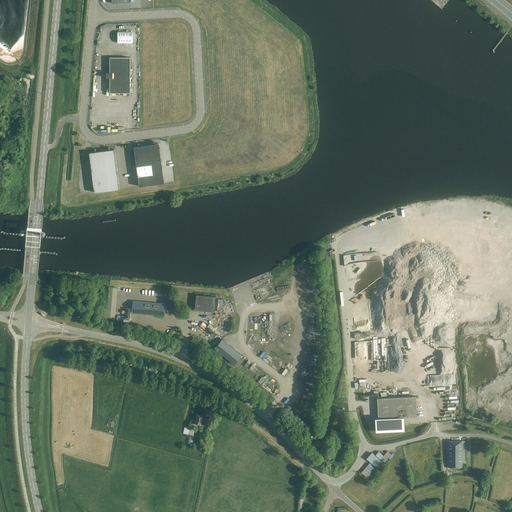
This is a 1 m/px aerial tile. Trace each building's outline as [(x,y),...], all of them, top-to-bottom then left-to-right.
[(118,32),(118,43),(133,43),(133,32),(118,32)] [(130,93),(130,58),(110,58),(110,72),(106,72),(106,78),(110,78),(110,93),(130,93)] [(159,143),(134,146),(135,152),(137,161),(136,161),(137,172),(138,171),(139,181),(138,181),(139,186),(164,183),(163,178),(162,178),(161,168),(162,168),(161,158),(160,158),(159,149),(160,148),(159,143)] [(114,149),(89,153),(90,158),(91,158),(92,167),(91,167),(92,177),(93,177),(95,187),(94,187),(94,192),(119,189),(119,184),(118,184),(117,174),(116,164),(115,164),(114,155),(115,154),(114,149)] [(400,272),(414,271),(414,263),(399,264),(400,272)] [(118,288),(109,287),(107,318),(115,318),(118,288)] [(196,295),(195,310),(215,312),(216,297),(196,295)] [(165,303),(132,300),(131,312),(164,315),(165,303)] [(200,325),(211,331),(213,327),(209,325),(209,326),(202,322),(200,325)] [(242,355),(222,339),(214,349),(234,365),(242,355)] [(375,432),(403,430),(402,418),(416,417),(415,397),(376,399),(377,419),(375,419),(375,432)] [(201,424),(203,415),(196,413),(194,422),(191,421),(190,425),(189,433),(187,442),(191,443),(192,435),(194,435),(196,427),(197,423),(201,424)] [(446,468),(463,468),(463,462),(465,462),(465,441),(446,441),(446,468)] [(379,452),(375,455),(385,463),(388,460),(387,459),(391,454),(388,451),(384,456),(379,452)] [(367,459),(380,471),(385,465),(372,453),(367,459)] [(369,463),(361,473),(370,481),(378,471),(369,463)]
